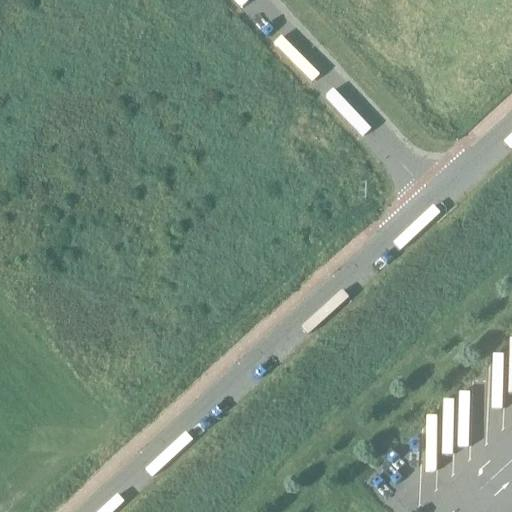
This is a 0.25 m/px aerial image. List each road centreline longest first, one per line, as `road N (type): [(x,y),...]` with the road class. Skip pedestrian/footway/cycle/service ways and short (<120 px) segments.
road 1 (unclassified): [(433,202),(96,511)]
road 2 (unclassified): [(433,202),(250,0)]
road 3 (unknown): [(511,392),(400,492)]
